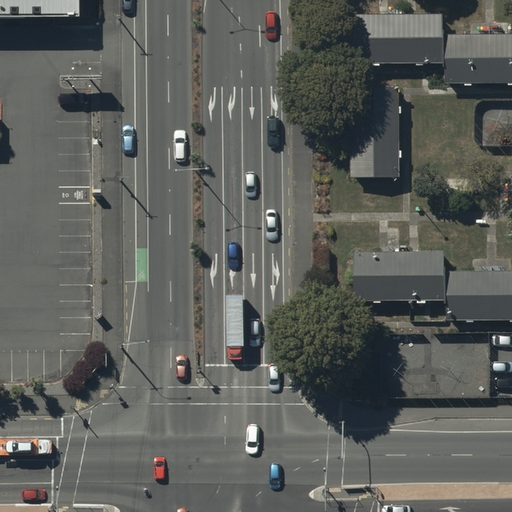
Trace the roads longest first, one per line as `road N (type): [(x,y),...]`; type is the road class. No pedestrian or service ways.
road 1 (primary): [(170,458),(166,0)]
road 2 (primary): [(247,0),(245,457)]
road 3 (trunk): [(245,457),(511,456)]
road 4 (trunk): [(0,459),(170,458)]
